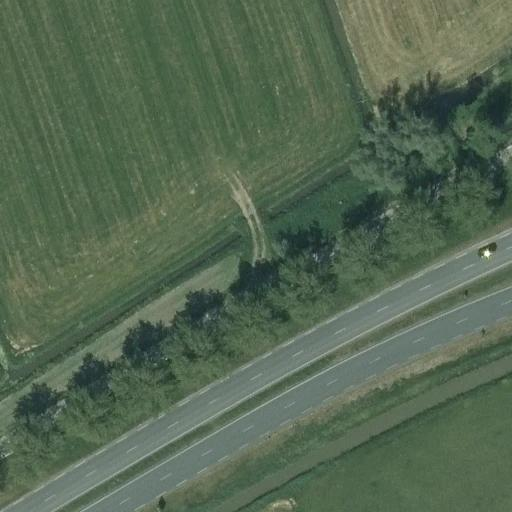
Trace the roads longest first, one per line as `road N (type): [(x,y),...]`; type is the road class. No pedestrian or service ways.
road 1 (unclassified): [(0,453),(175,338),(511,152)]
road 2 (primary): [(511,243),(307,345),(26,511)]
road 3 (primary): [(101,511),(403,343),(511,299)]
